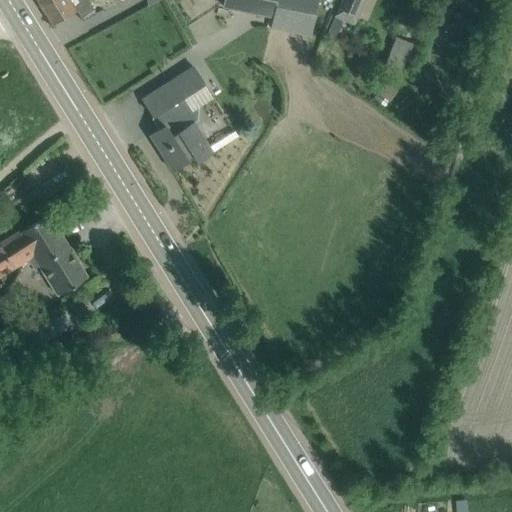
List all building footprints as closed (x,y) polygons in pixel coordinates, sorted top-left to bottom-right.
[(37,0),(40,6),(52,25),(76,12),(82,21),(95,14),(88,0),(37,0)] [(222,0),(222,5),(272,16),(269,28),(309,36),(317,0),(222,0)] [(339,0),(333,17),(355,25),(364,0),(339,0)] [(193,67),(141,99),(153,116),(156,114),(164,126),(149,135),(172,170),(194,156),(197,162),(212,152),(188,113),(191,111),(183,97),(204,84),(193,67)] [(28,178),(2,191),(12,210),(38,196),(28,178)] [(87,277),(51,220),(48,214),(19,232),(32,254),(27,257),(34,268),(38,266),(57,296),(87,277)] [(0,274),(27,257),(32,254),(19,232),(0,243),(0,274)] [(17,307),(8,293),(0,298),(0,322),(5,330),(23,318),(16,308),(17,307)]
